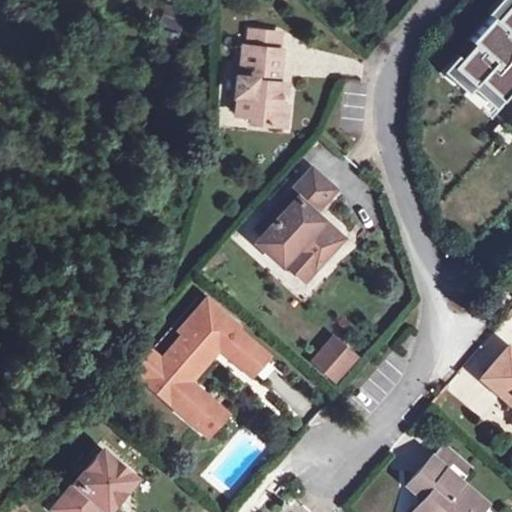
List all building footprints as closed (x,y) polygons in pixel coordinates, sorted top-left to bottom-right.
[(511,0),(504,0),(491,15),(494,17),(452,65),(492,101),(511,78),(511,0)] [(185,11),(167,5),(160,23),(178,30),(185,11)] [(235,76),(233,95),(237,95),(236,114),(249,116),(249,121),(283,124),(285,104),(278,104),(280,82),(277,82),(280,50),(277,48),(278,33),(248,29),(247,46),(245,62),(240,62),(238,76),(235,76)] [(289,203),(259,237),(285,260),(292,251),(313,271),(342,238),(320,218),(315,224),(307,217),(312,211),(333,188),(310,167),(282,197),(289,203)] [(289,203),(282,197),(252,231),(259,237),(289,203)] [(312,211),(307,217),(315,224),(320,218),(312,211)] [(306,278),(313,271),(292,251),(285,260),(306,278)] [(207,302),(193,317),(209,330),(222,315),(207,302)] [(148,352),(134,369),(177,407),(176,408),(206,434),(222,418),(210,408),(214,403),(187,379),(209,353),(219,347),(244,368),(260,350),(236,329),(237,328),(222,315),(209,330),(193,317),(180,332),(183,335),(159,362),(148,352)] [(349,355),(335,342),(319,359),(334,373),(349,355)] [(511,353),(506,348),(481,376),(508,401),(511,395),(511,353)] [(260,350),(244,368),(259,381),(274,363),(260,350)] [(214,403),(210,408),(222,418),(225,413),(214,403)] [(443,445),(433,457),(458,478),(469,467),(443,445)] [(102,449),(52,507),(57,511),(96,511),(101,506),(107,511),(108,511),(118,501),(115,498),(134,478),(102,449)] [(418,503),(410,511),(480,511),(487,504),(458,478),(433,457),(431,455),(405,484),(423,499),(419,504),(418,503)]
